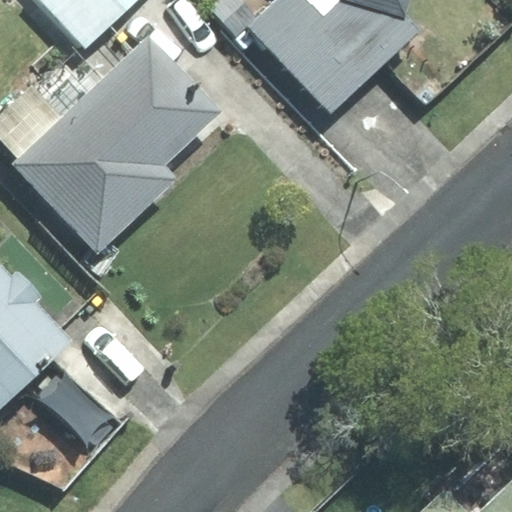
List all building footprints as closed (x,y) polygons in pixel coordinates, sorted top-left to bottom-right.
[(26,0),(79,57),(140,0),(26,0)] [(280,0),(240,35),(317,125),(416,39),(401,22),(408,0),(280,0)] [(215,120),(143,40),(94,83),(64,50),(0,106),(0,163),(88,262),(169,190),(155,174),(215,120)] [(0,406),(62,349),(0,282),(0,406)] [(55,372),(27,401),(82,454),(110,425),(55,372)] [(445,511),(431,496),(413,511),(511,511),(511,470),(466,511),(445,511)]
